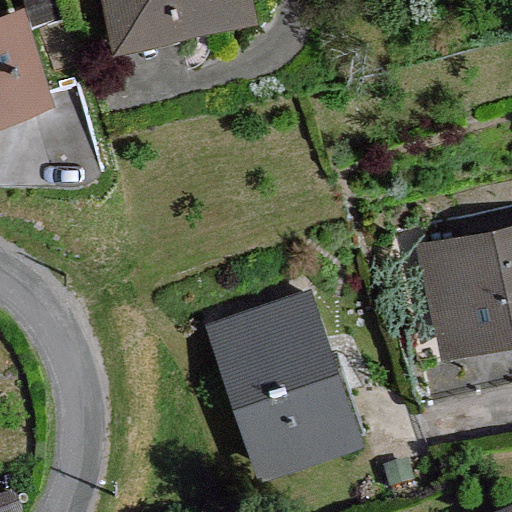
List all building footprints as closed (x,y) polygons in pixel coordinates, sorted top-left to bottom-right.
[(112,14),(116,27),(173,14),(177,27),(246,11),(242,0),(78,0),(83,20),(112,14)] [(173,14),(116,27),(122,53),(149,47),(181,41),(177,27),(173,14)] [(0,24),(0,108),(43,95),(17,19),(0,24)] [(418,348),(511,325),(511,227),(428,247),(436,281),(404,289),(418,348)] [(331,439),(309,379),(333,369),(306,293),(217,324),(267,461),(331,439)] [(309,379),(331,439),(364,430),(342,365),(333,369),(309,379)]
